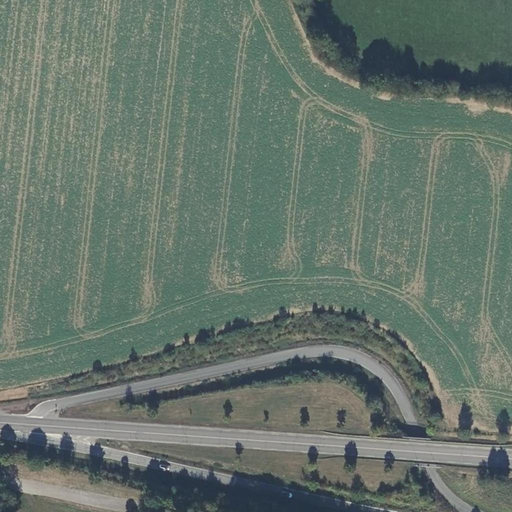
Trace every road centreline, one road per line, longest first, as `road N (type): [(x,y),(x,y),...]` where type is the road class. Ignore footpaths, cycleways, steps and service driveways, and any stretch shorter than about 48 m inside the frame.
road 1 (tertiary): [(471,511),(434,480),(394,386),(346,352),(304,352),(47,405),(29,424)]
road 2 (primary): [(511,459),(29,424)]
road 3 (tertiary): [(29,424),(57,444),(372,511)]
